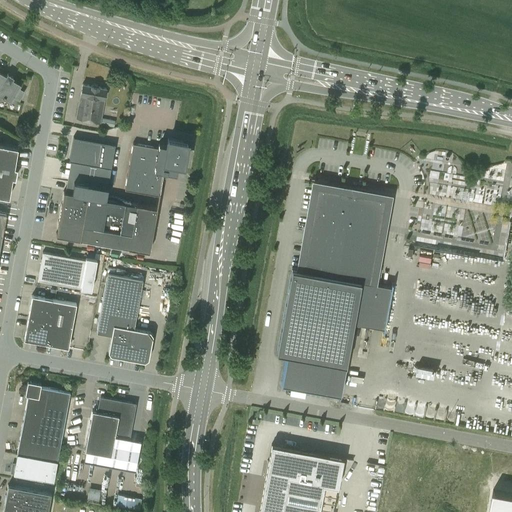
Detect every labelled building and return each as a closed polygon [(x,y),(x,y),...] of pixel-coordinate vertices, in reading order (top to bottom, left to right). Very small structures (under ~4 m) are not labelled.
[(0,93),(10,100),(12,96),(19,100),(23,92),(17,88),(19,84),(0,72),(0,93)] [(106,88),(82,84),(75,119),(100,123),(106,88)] [(73,136),(69,161),(70,161),(77,162),(111,168),(115,144),(73,136)] [(164,171),(177,173),(178,163),(184,164),(188,142),(168,139),(167,144),(159,143),(158,147),(133,143),(125,189),(160,195),(164,171)] [(0,195),(9,197),(18,147),(0,143),(0,195)] [(63,191),(56,235),(79,239),(149,251),(157,207),(129,202),(116,200),(117,197),(106,195),(111,168),(77,162),(71,192),(65,191),(64,190),(63,191)] [(291,268),(277,351),(287,353),(281,383),(340,393),(353,322),(383,327),(382,331),(383,331),(392,282),(391,282),(391,285),(371,282),(385,198),(363,194),(363,191),(340,187),(339,190),(316,186),(302,269),(291,268)] [(80,288),(85,260),(42,252),(37,280),(80,288)] [(107,272),(96,332),(111,335),(108,351),(111,355),(144,361),(148,358),(153,334),(150,330),(134,327),(143,278),(107,272)] [(50,321),(54,299),(32,295),(28,317),(50,321)] [(54,299),(50,321),(46,343),(68,347),(76,303),(54,299)] [(46,343),(50,321),(28,317),(24,339),(46,343)] [(150,330),(151,323),(137,321),(136,327),(150,330)] [(28,394),(18,450),(58,457),(69,391),(40,386),(41,383),(27,380),(25,394),(28,394)] [(92,410),(82,459),(122,467),(124,457),(110,454),(114,435),(128,438),(134,406),(131,402),(100,397),(97,411),(92,410)] [(259,507),(258,511),(332,511),(343,457),(271,444),(268,460),(265,477),(259,507)] [(58,457),(18,450),(15,466),(12,465),(11,473),(54,480),(58,457)] [(8,485),(4,507),(35,511),(48,511),(52,493),(8,485)] [(87,488),(86,498),(97,500),(99,490),(87,488)] [(511,511),(511,492),(493,489),(488,511),(511,511)] [(140,506),(141,496),(117,494),(116,504),(140,506)]
